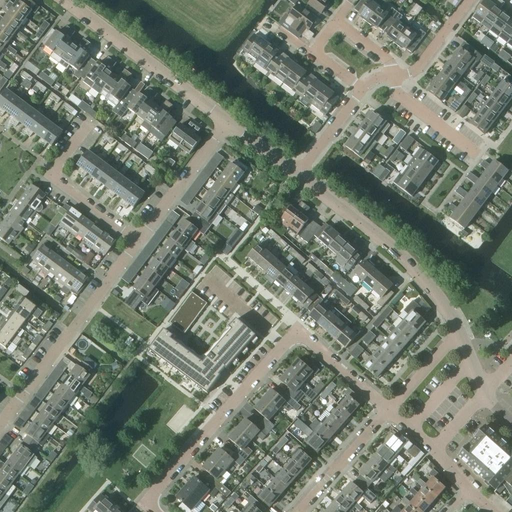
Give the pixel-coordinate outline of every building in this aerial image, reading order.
[(27,18),(36,6),(28,0),(21,0),(20,2),(18,1),(15,5),(10,2),(8,4),(27,18)] [(328,0),(311,0),(308,5),(321,15),(329,4),(326,2),(328,0)] [(372,0),(361,0),(354,10),(359,14),(359,15),(363,18),(363,20),(367,23),(380,6),(372,0)] [(479,27),(500,0),(499,0),(492,0),(490,3),(486,0),(485,2),(481,2),(476,9),(476,12),(472,18),(480,24),(478,26),(479,27)] [(490,32),(503,13),(500,11),(505,4),(500,0),(479,27),(480,28),(482,26),(490,32)] [(21,26),(27,18),(8,4),(5,8),(10,11),(7,15),(21,26)] [(308,31),(317,20),(298,6),(284,23),(291,28),(287,32),(298,40),(306,29),(308,31)] [(392,9),(389,13),(380,6),(367,23),(371,26),(373,26),(377,29),(378,28),(383,32),(397,13),(392,9)] [(498,38),(511,19),(511,9),(507,16),(503,13),(490,32),(498,38)] [(401,19),(402,17),(397,13),(383,32),(388,36),(387,36),(391,39),(391,42),(395,45),(410,26),(401,19)] [(17,31),(21,26),(7,15),(4,19),(0,16),(0,20),(17,33),(15,35),(20,39),(23,35),(17,31)] [(507,45),(511,37),(511,19),(498,38),(507,45)] [(15,35),(17,33),(0,20),(0,31),(11,40),(15,35)] [(45,32),(50,26),(45,22),(40,28),(45,32)] [(420,31),(419,32),(410,26),(395,45),(399,48),(402,48),(406,51),(406,50),(411,54),(426,35),(420,31)] [(54,54),(72,30),(68,27),(62,35),(57,31),(56,32),(52,29),(42,43),(46,46),(45,47),(54,53),(54,54)] [(39,40),(45,32),(40,28),(39,29),(40,30),(35,37),(39,40)] [(58,64),(73,44),(69,41),(75,33),(72,30),(54,54),(54,53),(50,58),(58,64)] [(7,45),(11,40),(0,31),(0,42),(6,47),(5,49),(10,53),(12,49),(7,45)] [(260,39),(258,41),(253,37),(243,51),(257,61),(257,62),(270,44),(266,41),(264,42),(260,39)] [(70,65),(88,42),(84,39),(78,47),(73,44),(58,64),(67,70),(70,65)] [(94,61),(89,57),(90,56),(85,53),(92,45),(88,42),(70,65),(78,71),(74,76),(79,80),(81,78),(94,61)] [(275,50),(274,47),(270,44),(257,62),(257,61),(255,63),(268,73),(266,76),(267,77),(284,55),(279,51),(278,52),(275,50)] [(471,50),(468,55),(461,49),(457,54),(455,53),(452,57),(454,58),(468,69),(467,69),(471,72),(481,58),(471,50)] [(288,60),(289,59),(284,55),(267,77),(268,78),(271,75),(283,85),(298,65),(294,62),(291,63),(288,60)] [(92,89),(113,61),(109,58),(103,66),(98,63),(98,64),(94,61),(81,78),(85,81),(83,83),(92,89)] [(461,77),(467,69),(468,69),(454,58),(450,63),(448,61),(445,65),(461,77)] [(103,90),(115,75),(110,72),(117,64),(113,61),(92,89),(100,95),(103,90)] [(302,71),(302,68),(298,65),(283,85),(296,94),(294,97),(295,98),(312,76),(307,72),(306,73),(302,71)] [(444,71),(441,75),(455,86),(461,77),(445,65),(442,69),(444,71)] [(111,97),(129,73),(125,70),(119,78),(115,75),(103,90),(111,97)] [(48,77),(42,73),(38,78),(44,82),(48,77)] [(111,97),(108,101),(116,107),(112,112),(117,115),(130,98),(135,92),(135,91),(131,88),(127,84),(133,76),(129,73),(111,97)] [(435,78),(432,82),(448,95),(452,89),(454,90),(461,96),(464,93),(456,87),(455,86),(441,75),(437,80),(435,78)] [(316,81),(317,80),(312,76),(295,98),(296,99),(298,96),(311,106),(326,86),(322,83),(319,84),(316,81)] [(44,82),(51,87),(55,82),(48,77),(44,82)] [(503,82),(497,91),(511,102),(511,82),(506,78),(503,82)] [(431,88),(428,93),(442,103),(448,95),(432,82),(429,87),(431,88)] [(330,92),(330,89),(326,86),(311,106),(325,116),(338,99),(334,95),(330,92)] [(511,103),(511,102),(497,91),(493,88),(489,92),(494,95),(490,99),(504,110),(506,107),(508,108),(511,103)] [(137,116),(154,92),(150,89),(144,97),(139,94),(139,95),(135,92),(117,115),(121,119),(128,109),(137,116)] [(0,113),(13,96),(6,90),(0,98),(0,113)] [(145,122),(156,107),(152,103),(158,95),(154,92),(137,116),(145,122)] [(461,105),(468,96),(464,93),(461,96),(457,102),(461,105)] [(10,115),(20,101),(13,96),(0,113),(0,115),(2,117),(6,112),(10,115)] [(502,113),(504,110),(490,99),(487,104),(483,101),(479,105),(499,120),(504,114),(502,113)] [(461,105),(457,102),(455,100),(448,109),(455,113),(461,105)] [(13,125),(27,106),(20,101),(10,115),(14,118),(10,123),(13,125)] [(153,128),(171,104),(166,101),(160,109),(156,107),(145,122),(153,128)] [(153,128),(149,133),(161,143),(176,123),(172,120),(172,119),(168,115),(174,107),(171,104),(153,128)] [(495,125),(499,120),(479,105),(476,109),(481,112),(477,116),(491,127),(493,124),(495,125)] [(24,126),(34,111),(27,106),(13,125),(16,127),(20,123),(24,126)] [(463,106),(457,115),(462,119),(469,110),(464,107),(463,106)] [(86,114),(94,120),(97,115),(89,109),(86,114)] [(27,136),(41,117),(34,111),(24,126),(28,129),(24,134),(27,136)] [(372,112),(365,121),(379,132),(383,135),(390,126),(386,123),(372,112)] [(477,116),(470,125),(484,136),(487,132),(489,134),(493,128),(491,127),(477,116)] [(38,136),(48,122),(41,117),(27,136),(30,138),(34,133),(38,136)] [(383,135),(379,132),(365,121),(359,130),(373,141),(376,143),(377,144),(383,135)] [(41,146),(55,127),(48,122),(38,136),(42,139),(38,144),(41,146)] [(179,148),(191,133),(180,125),(169,140),(179,148)] [(52,147),(63,133),(55,127),(41,146),(44,148),(48,143),(52,147)] [(376,143),(373,141),(359,130),(352,139),(370,152),(376,143)] [(397,146),(406,134),(400,130),(392,142),(397,146)] [(189,156),(201,140),(191,133),(179,148),(189,156)] [(121,140),(128,145),(131,140),(124,135),(121,140)] [(406,152),(415,141),(408,136),(400,147),(406,152)] [(363,161),(370,152),(352,139),(346,147),(363,161)] [(136,144),(131,140),(128,145),(133,149),(136,144)] [(438,163),(424,152),(420,149),(414,158),(418,161),(432,172),(438,163)] [(81,176),(95,157),(88,152),(78,166),(82,169),(78,174),(81,176)] [(216,153),(214,157),(221,162),(224,159),(217,153),(216,153)] [(167,165),(171,160),(166,156),(162,161),(167,165)] [(92,177),(102,163),(95,157),(81,176),(84,178),(88,174),(92,177)] [(414,158),(407,167),(408,167),(425,180),(432,172),(418,161),(414,158)] [(172,168),(175,163),(171,160),(167,165),(172,168)] [(231,164),(224,174),(237,184),(244,174),(248,169),(237,161),(233,166),(231,164)] [(495,162),(491,166),(484,161),(482,164),(503,180),(509,172),(495,162)] [(95,187),(109,168),(102,163),(92,177),(96,180),(92,184),(95,187)] [(209,163),(206,167),(214,172),(216,169),(209,163)] [(497,187),(503,180),(482,164),(480,166),(487,171),(483,176),(497,187)] [(376,176),(382,168),(379,165),(372,174),(376,176)] [(408,167),(402,176),(405,178),(419,189),(425,180),(408,167)] [(106,187),(116,173),(109,168),(95,187),(98,189),(102,184),(106,187)] [(379,179),(382,175),(386,170),(382,168),(376,176),(379,179)] [(109,197),(123,178),(116,173),(106,187),(110,190),(106,195),(109,197)] [(202,173),(199,176),(206,182),(209,178),(202,173)] [(483,176),(480,181),(470,173),(468,176),(492,194),(497,187),(483,176)] [(224,174),(216,183),(230,193),(237,184),(224,174)] [(400,174),(393,183),(398,187),(412,198),(419,189),(405,178),(402,176),(400,174)] [(487,201),(492,194),(468,176),(467,179),(476,186),(473,190),(487,201)] [(120,198),(130,183),(123,178),(109,197),(112,199),(116,194),(120,198)] [(195,182),(192,186),(199,191),(201,188),(202,188),(195,182)] [(123,208),(137,189),(130,183),(120,198),(124,201),(120,205),(123,208)] [(216,184),(209,193),(227,206),(234,197),(230,194),(230,193),(216,183),(216,184)] [(41,207),(40,206),(41,204),(39,203),(44,196),(30,186),(18,201),(34,213),(35,212),(37,213),(38,213),(39,213),(41,211),(42,209),(41,207)] [(473,190),(469,195),(460,188),(458,190),(481,208),(487,201),(473,190)] [(134,208),(144,194),(137,189),(123,208),(126,210),(130,205),(134,208)] [(476,215),(481,208),(458,190),(456,193),(465,200),(462,205),(476,215)] [(187,192),(185,196),(192,201),(195,197),(187,192)] [(209,193),(202,203),(219,216),(226,206),(227,206),(209,193)] [(30,219),(34,213),(18,201),(10,212),(24,223),(28,218),(30,219)] [(286,202),(277,213),(283,218),(279,223),(288,230),(306,206),(301,203),(295,211),(291,208),(292,206),(286,202)] [(195,213),(191,218),(208,231),(219,216),(202,203),(194,213),(195,213)] [(462,205),(458,209),(452,204),(450,207),(470,223),(476,215),(462,205)] [(306,206),(288,230),(297,236),(302,240),(308,244),(314,236),(321,228),(315,224),(309,219),(308,221),(304,218),(310,209),(306,206)] [(465,230),(470,223),(450,207),(448,210),(454,215),(451,219),(465,230)] [(61,209),(57,214),(63,218),(66,213),(61,209)] [(69,233),(81,217),(70,209),(66,213),(63,218),(59,223),(64,226),(63,228),(69,233)] [(20,228),(24,223),(10,212),(2,224),(18,235),(22,229),(20,228)] [(172,212),(170,215),(177,221),(180,217),(173,212),(172,212)] [(82,239),(92,225),(81,217),(69,233),(75,238),(77,236),(82,239)] [(184,221),(177,230),(191,240),(197,231),(198,232),(204,236),(208,231),(191,218),(188,223),(184,221)] [(165,222),(162,225),(170,231),(172,227),(165,222)] [(13,242),(18,235),(2,224),(0,225),(0,239),(7,245),(11,240),(13,242)] [(331,228),(330,228),(326,224),(315,236),(319,240),(319,241),(329,249),(340,236),(331,228)] [(91,249),(103,234),(92,225),(82,239),(86,243),(85,245),(91,249)] [(237,229),(225,244),(232,249),(244,235),(237,229)] [(171,239),(170,240),(183,250),(188,254),(195,245),(190,241),(191,240),(177,230),(171,239)] [(158,231),(155,235),(162,240),(165,237),(158,231)] [(270,232),(268,234),(273,239),(278,243),(281,240),(280,238),(271,231),(270,232)] [(103,234),(91,249),(97,254),(99,252),(104,256),(114,242),(103,234)] [(340,237),(328,249),(337,257),(349,244),(340,237)] [(170,240),(163,249),(176,260),(183,250),(170,240)] [(281,240),(278,243),(284,249),(287,245),(281,240)] [(151,241),(148,244),(155,250),(156,249),(158,246),(151,241)] [(349,244),(337,257),(346,265),(347,265),(351,268),(352,268),(356,263),(361,258),(356,254),(357,252),(349,244)] [(258,266),(269,253),(260,245),(248,258),(258,266)] [(41,270),(53,254),(42,246),(31,260),(36,264),(35,266),(41,270)] [(163,249),(156,259),(169,269),(176,260),(163,249)] [(292,249),(289,253),(296,259),(299,255),(292,249)] [(143,250),(141,254),(148,260),(151,256),(143,250)] [(53,277),(64,263),(53,254),(41,270),(47,275),(49,273),(53,277)] [(268,254),(257,266),(266,274),(278,262),(276,260),(268,254)] [(299,255),(296,259),(302,265),(305,261),(299,255)] [(318,261),(311,255),(308,258),(315,264),(318,261)] [(149,268),(148,269),(162,279),(169,269),(156,259),(149,268)] [(136,260),(133,264),(141,269),(144,266),(136,260)] [(327,268),(320,262),(318,261),(315,264),(324,272),(327,268)] [(278,262),(266,274),(275,282),(287,269),(286,269),(278,262)] [(366,262),(354,274),(364,283),(375,270),(366,262)] [(63,287),(75,271),(64,263),(53,277),(58,280),(57,282),(63,287)] [(287,269),(275,282),(285,290),(296,277),(296,276),(298,273),(292,268),(294,266),(291,263),(286,269),(287,269)] [(310,265),(307,269),(314,275),(317,271),(310,265)] [(197,267),(193,273),(197,276),(203,268),(202,268),(197,267)] [(331,278),(334,274),(327,268),(324,272),(331,278)] [(148,269),(141,278),(154,288),(162,279),(148,269)] [(129,270),(126,273),(127,274),(133,279),(136,275),(129,270)] [(375,270),(364,283),(373,291),(384,278),(375,270)] [(85,281),(86,279),(75,271),(63,287),(59,292),(66,296),(69,293),(73,295),(74,295),(76,297),(87,283),(85,281)] [(317,271),(314,275),(320,280),(323,277),(317,271)] [(296,277),(285,290),(293,298),(305,285),(299,280),(296,277)] [(141,278),(133,289),(145,297),(141,302),(148,307),(159,292),(154,289),(154,288),(141,278)] [(384,278),(373,291),(381,298),(377,304),(382,308),(394,294),(389,290),(393,286),(384,278)] [(305,285),(293,298),(302,305),(302,306),(307,310),(318,297),(305,285)] [(350,298),(353,294),(346,288),(343,292),(350,298)] [(135,310),(144,298),(134,290),(124,304),(134,311),(135,310)] [(336,291),(333,295),(340,301),(343,297),(336,291)] [(192,293),(184,303),(200,315),(207,304),(192,293)] [(360,306),(363,302),(356,296),(353,299),(360,306)] [(347,306),(350,303),(343,297),(340,301),(347,306)] [(36,320),(42,313),(22,298),(17,305),(31,316),(36,320)] [(175,305),(168,299),(161,307),(169,313),(175,305)] [(413,301),(404,312),(408,316),(405,320),(419,333),(422,330),(420,329),(426,323),(422,320),(427,314),(417,306),(413,301)] [(366,312),(369,308),(363,302),(360,306),(366,312)] [(184,303),(176,313),(192,325),(200,315),(184,303)] [(314,311),(308,317),(309,318),(309,317),(318,325),(330,313),(329,313),(320,304),(314,311)] [(26,323),(31,316),(17,305),(12,312),(26,323)] [(358,317),(361,313),(354,307),(351,310),(358,317)] [(330,313),(318,325),(327,333),(338,321),(339,320),(343,316),(333,308),(329,313),(330,313)] [(385,311),(380,317),(385,320),(390,315),(385,311)] [(21,330),(26,323),(12,312),(7,319),(21,330)] [(169,323),(169,324),(184,335),(192,325),(176,313),(169,323)] [(361,313),(358,317),(365,322),(368,319),(361,313)] [(16,336),(21,330),(7,319),(2,326),(16,336)] [(164,330),(149,351),(150,352),(155,355),(161,360),(166,364),(173,369),(178,373),(184,377),(189,381),(196,386),(201,390),(207,395),(221,377),(219,376),(225,369),(226,370),(232,364),(236,359),(241,353),(245,349),(251,342),(255,338),(256,337),(237,320),(236,320),(229,328),(232,331),(229,334),(215,349),(210,355),(210,356),(207,359),(209,360),(207,362),(205,365),(203,364),(190,354),(173,341),(171,340),(173,337),(164,330)] [(377,320),(372,326),(374,328),(376,329),(382,324),(377,320)] [(404,321),(397,329),(411,342),(413,339),(412,339),(413,338),(417,333),(418,334),(419,333),(405,320),(404,321)] [(338,321),(327,333),(336,341),(347,329),(341,323),(338,321)] [(0,334),(11,343),(16,336),(2,326),(0,327),(0,334)] [(397,329),(396,330),(392,327),(388,331),(392,335),(388,339),(403,352),(405,349),(404,348),(409,342),(410,343),(411,342),(397,329)] [(347,329),(336,341),(345,349),(345,350),(347,348),(356,337),(347,329)] [(370,332),(366,336),(372,341),(376,337),(370,332)] [(0,345),(6,350),(11,343),(0,334),(0,345)] [(368,346),(372,341),(366,336),(362,341),(368,346)] [(128,347),(132,341),(128,338),(124,344),(128,347)] [(381,347),(380,348),(395,361),(397,358),(396,357),(397,357),(401,352),(402,353),(403,352),(388,339),(381,347)] [(358,345),(349,355),(355,360),(364,351),(358,346),(358,345)] [(380,348),(372,357),(386,370),(389,367),(388,366),(393,361),(394,362),(395,361),(380,348)] [(63,357),(60,361),(67,366),(66,367),(66,368),(71,372),(68,376),(81,386),(92,371),(82,363),(78,368),(75,366),(70,363),(63,357)] [(372,357),(363,367),(377,379),(378,380),(381,376),(380,375),(385,370),(386,371),(386,370),(372,357)] [(298,360),(289,370),(304,383),(313,374),(315,376),(319,371),(312,365),(309,369),(298,360)] [(55,367),(53,371),(54,372),(60,377),(63,373),(57,369),(55,367)] [(289,370),(280,381),(281,382),(290,390),(287,394),(298,403),(304,396),(305,395),(299,389),(304,383),(289,370)] [(68,376),(60,386),(74,396),(77,391),(82,395),(86,390),(81,386),(68,376)] [(48,377),(45,381),(47,382),(53,386),(56,382),(50,378),(48,377)] [(320,382),(312,391),(317,396),(325,386),(320,382)] [(332,383),(324,393),(327,396),(329,394),(336,387),(332,384),(332,383)] [(60,386),(53,395),(67,405),(74,396),(60,386)] [(41,387),(38,390),(40,391),(46,396),(48,393),(48,392),(43,388),(41,387)] [(342,399),(337,405),(339,407),(340,407),(350,416),(358,406),(363,401),(348,389),(344,394),(346,395),(342,399)] [(271,390),(263,399),(277,412),(281,407),(288,413),(292,409),(296,412),(301,407),(297,404),(298,403),(287,394),(286,395),(282,399),(271,390)] [(53,396),(46,405),(59,415),(67,405),(53,395),(53,396)] [(34,396),(31,400),(33,401),(38,405),(41,402),(35,397),(34,396)] [(263,400),(254,410),(260,415),(265,419),(261,423),(271,431),(275,427),(269,422),(277,412),(263,399),(263,400)] [(46,405),(39,414),(52,424),(59,415),(46,405)] [(27,406),(24,409),(25,411),(31,415),(34,411),(28,407),(27,406)] [(334,409),(329,414),(331,416),(342,425),(350,416),(340,407),(339,407),(336,411),(334,409)] [(39,414),(32,424),(45,434),(52,424),(39,414)] [(19,415),(17,419),(18,420),(24,424),(27,421),(21,416),(19,415)] [(321,423),(321,424),(323,425),(334,435),(342,425),(331,416),(328,420),(326,419),(321,423)] [(246,420),(237,429),(252,441),(256,436),(262,442),(266,437),(271,431),(261,423),(256,429),(247,421),(246,420)] [(299,420),(294,426),(308,438),(305,443),(313,449),(317,453),(326,444),(315,435),(313,433),(299,421),(299,420)] [(26,436),(23,440),(34,448),(37,445),(37,444),(41,447),(49,437),(45,434),(32,424),(24,434),(26,436)] [(321,424),(313,433),(315,435),(326,444),(334,435),(323,425),(321,424)] [(458,457),(457,458),(477,476),(486,484),(491,488),(495,492),(494,493),(511,473),(511,450),(511,449),(485,427),(479,433),(475,438),(473,441),(470,444),(463,452),(458,457)] [(237,429),(228,439),(239,448),(235,452),(245,461),(249,457),(252,452),(246,447),(252,441),(237,429)] [(5,435),(2,439),(9,444),(12,440),(5,435)] [(392,436),(384,445),(397,456),(398,455),(397,455),(403,449),(413,458),(414,459),(420,452),(401,435),(397,440),(392,436)] [(280,450),(288,441),(284,438),(276,447),(280,450)] [(18,446),(12,455),(25,465),(25,466),(29,469),(36,459),(34,457),(32,456),(30,454),(33,449),(34,448),(23,440),(19,446),(18,446)] [(384,445),(376,455),(389,466),(389,465),(392,467),(397,461),(401,465),(404,461),(398,455),(397,456),(384,445)] [(275,455),(280,450),(276,447),(272,452),(275,455)] [(245,461),(235,452),(230,458),(220,449),(212,458),(226,471),(234,462),(240,467),(245,461)] [(289,459),(302,471),(311,461),(300,452),(298,450),(289,459)] [(5,465),(18,475),(25,466),(25,465),(12,455),(5,465)] [(376,455),(368,464),(380,475),(381,474),(386,468),(393,474),(396,470),(392,467),(389,465),(389,466),(376,455)] [(212,458),(202,468),(213,478),(209,482),(219,491),(219,492),(226,498),(231,493),(220,484),(224,480),(220,477),(226,471),(212,458)] [(289,459),(281,469),(282,469),(284,471),(283,471),(294,480),(302,471),(289,459)] [(0,476),(11,484),(18,475),(5,465),(4,465),(0,462),(0,476)] [(360,476),(356,480),(367,489),(371,485),(378,478),(384,484),(387,480),(381,474),(380,475),(368,464),(359,474),(360,476)] [(259,474),(264,469),(260,465),(255,471),(259,474)] [(441,485),(446,480),(434,470),(429,475),(433,478),(426,486),(420,480),(418,483),(424,489),(425,487),(438,498),(446,489),(441,485)] [(278,472),(273,478),(286,489),(294,480),(283,471),(282,472),(280,475),(278,472)] [(511,473),(494,493),(498,497),(498,496),(505,488),(511,496),(505,502),(504,502),(505,503),(506,504),(511,496),(511,473)] [(0,491),(4,495),(8,498),(15,489),(10,485),(11,484),(0,476),(0,491)] [(219,491),(209,483),(205,479),(201,483),(195,478),(186,488),(201,501),(207,494),(213,499),(219,492),(219,491)] [(269,482),(265,487),(277,499),(286,489),(273,478),(275,480),(272,484),(269,482)] [(351,483),(342,493),(355,504),(356,503),(355,503),(361,497),(370,505),(376,498),(367,489),(356,480),(352,485),(351,483)] [(245,490),(249,485),(245,482),(241,487),(245,490)] [(261,491),(256,496),(259,499),(269,508),(277,499),(265,487),(264,488),(261,491)] [(425,487),(424,489),(419,495),(412,489),(409,492),(416,498),(417,496),(430,507),(438,498),(425,487)] [(186,488),(176,498),(182,504),(178,508),(182,511),(197,511),(194,509),(201,501),(186,488)] [(0,508),(8,498),(4,495),(0,491),(0,508)] [(342,493),(334,502),(344,511),(347,511),(352,506),(358,511),(359,511),(362,509),(356,503),(355,504),(342,493)] [(235,494),(232,497),(228,501),(232,505),(238,498),(235,494)] [(107,497),(105,499),(101,495),(88,510),(89,511),(94,511),(95,511),(96,511),(110,511),(116,505),(107,497)] [(245,509),(242,511),(258,511),(262,507),(251,496),(246,502),(248,504),(244,508),(245,509)] [(417,496),(416,498),(411,504),(404,498),(401,502),(408,507),(410,505),(417,511),(425,511),(430,507),(417,496)] [(228,510),(232,505),(228,501),(224,507),(228,510)] [(344,511),(334,502),(325,511),(344,511)]
